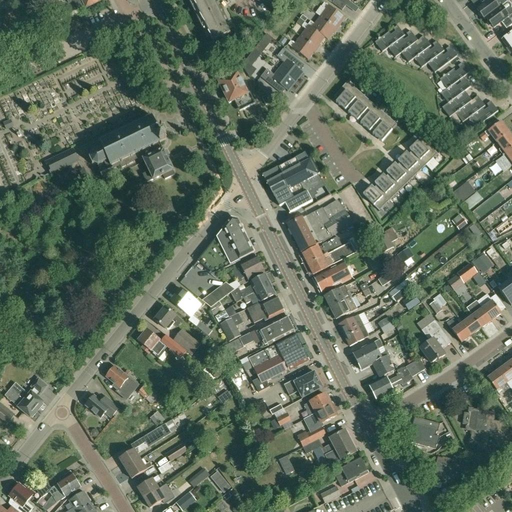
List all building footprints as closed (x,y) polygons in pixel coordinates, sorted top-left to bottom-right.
[(99,0),(67,0),(69,4),(74,1),(78,9),(85,6),(86,8),(100,1),(99,0)] [(188,0),(193,8),(201,26),(207,38),(210,37),(213,41),(213,42),(231,33),(222,15),(217,6),(215,2),(214,0),(188,0)] [(346,5),(338,0),(334,0),(332,3),(342,11),(346,5)] [(486,19),(507,3),(507,2),(507,0),(481,0),(484,4),(476,10),(478,12),(478,14),(480,17),(482,17),(484,20),(486,19)] [(320,17),(336,29),(344,17),(329,6),(329,7),(324,3),(321,7),(325,10),(320,17)] [(493,29),(501,23),(506,30),(511,25),(511,9),(511,8),(511,6),(509,3),(507,3),(486,19),(487,21),(487,23),(489,26),(491,26),(493,29)] [(336,29),(320,17),(315,25),(310,22),(308,26),(324,38),(327,41),(336,29)] [(316,49),(324,38),(308,26),(299,19),(297,23),(306,29),(300,38),(316,49)] [(404,36),(399,29),(390,35),(388,32),(374,43),(382,53),(388,48),(401,38),(404,36)] [(511,32),(501,41),(509,51),(511,48),(511,32)] [(261,41),(254,50),(261,55),(268,46),(273,40),(266,34),(261,41)] [(417,41),(412,34),(404,40),(401,38),(388,48),(395,58),(401,54),(415,43),(417,41)] [(316,49),(300,38),(295,44),(291,41),(288,45),(293,49),(292,49),(308,60),(316,49)] [(430,46),(425,39),(417,45),(415,43),(401,54),(408,63),(414,59),(428,48),(430,46)] [(443,51),(438,44),(430,50),(428,48),(414,59),(421,68),(427,64),(441,53),(443,51)] [(293,65),(297,60),(283,49),(277,57),(285,64),(280,70),(295,82),(303,73),(293,65)] [(457,57),(451,49),(443,56),(441,53),(427,64),(434,74),(457,57)] [(254,50),(241,66),(246,74),(250,79),(256,70),(252,67),(261,55),(254,50)] [(469,73),(463,66),(455,72),(453,70),(439,80),(447,90),(455,84),(463,78),(469,73)] [(295,82),(280,70),(275,76),(267,70),(261,78),(275,89),(278,84),(288,92),(295,82)] [(240,112),(244,110),(254,105),(238,72),(218,82),(229,104),(235,101),(238,107),(240,112)] [(470,87),(464,80),(456,86),(455,84),(447,90),(440,94),(448,104),(456,98),(464,92),(470,87)] [(347,82),(334,97),(338,100),(336,103),(345,111),(347,108),(360,93),(347,82)] [(359,119),(372,104),(360,93),(347,108),(350,111),(348,113),(357,121),(359,119)] [(469,103),(471,101),(466,94),(458,100),(456,98),(448,104),(442,108),(449,118),(455,114),(469,103)] [(272,103),(268,96),(263,98),(266,106),(272,103)] [(484,106),(479,99),(471,105),(469,103),(455,114),(462,123),(468,119),(482,108),(484,106)] [(369,132),(371,130),(371,129),(384,114),(372,104),(359,119),(362,122),(360,124),(369,132)] [(498,111),(492,104),(484,110),(482,108),(468,119),(475,128),(498,111)] [(384,114),(371,129),(371,130),(374,132),(372,135),(382,143),(397,125),(384,114)] [(99,143),(96,144),(98,150),(92,153),(91,151),(90,152),(91,153),(90,158),(89,158),(89,159),(90,159),(92,163),(91,164),(92,165),(93,164),(98,166),(98,167),(100,171),(99,171),(103,179),(115,173),(113,169),(120,165),(121,168),(134,162),(134,160),(138,158),(141,163),(144,162),(149,172),(143,175),(147,184),(163,176),(165,180),(173,176),(171,172),(173,171),(163,149),(160,143),(166,140),(163,133),(160,134),(161,133),(157,124),(156,125),(152,118),(153,118),(153,117),(152,117),(152,116),(151,117),(151,118),(142,122),(141,121),(140,122),(141,123),(131,127),(131,126),(130,127),(130,128),(121,132),(120,131),(119,132),(120,133),(111,137),(110,136),(109,137),(110,137),(100,142),(100,141),(99,141),(99,143)] [(496,143),(497,142),(509,133),(501,122),(488,131),(479,137),(482,141),(490,135),(496,143)] [(511,136),(509,133),(497,142),(501,148),(498,150),(502,155),(505,154),(504,153),(511,148),(511,149),(511,136)] [(411,152),(412,152),(426,166),(438,155),(424,140),(420,144),(418,141),(409,150),(411,152)] [(511,149),(511,148),(504,153),(505,154),(502,155),(506,161),(509,159),(511,163),(511,149)] [(73,151),(59,158),(47,163),(52,173),(78,160),(73,151)] [(414,177),(426,166),(412,152),(411,152),(409,155),(406,153),(398,161),(400,163),(414,177)] [(265,174),(262,175),(263,176),(267,183),(266,183),(267,184),(273,195),(274,197),(274,196),(280,207),(285,204),(290,214),(312,202),(311,201),(308,195),(312,193),(314,197),(318,195),(316,192),(325,187),(318,175),(320,174),(312,159),(309,161),(305,153),(303,154),(292,160),(290,161),(277,168),(276,168),(265,174)] [(388,175),(389,174),(402,189),(414,177),(400,163),(397,166),(395,164),(386,173),(388,175)] [(377,186),(391,200),(402,189),(389,174),(388,175),(385,177),(383,175),(374,184),(377,186)] [(379,212),(391,200),(377,186),(374,189),(372,187),(363,195),(379,212)] [(469,198),(461,187),(453,194),(461,204),(469,198)] [(466,213),(483,200),(477,192),(460,205),(466,213)] [(295,222),(288,226),(302,253),(322,242),(322,243),(332,237),(338,233),(350,226),(353,224),(342,206),(337,201),(323,209),(323,208),(295,222)] [(487,204),(474,211),(477,217),(490,210),(487,204)] [(254,253),(238,221),(232,220),(198,263),(214,275),(241,261),(240,260),(254,253)] [(373,241),(381,254),(394,247),(391,242),(397,239),(392,228),(384,232),(385,235),(373,241)] [(337,237),(330,241),(322,245),(323,246),(318,248),(317,247),(302,254),(313,276),(364,250),(357,237),(350,240),(351,243),(342,247),(337,237)] [(408,249),(397,256),(402,264),(414,257),(408,249)] [(383,266),(377,254),(367,260),(373,271),(383,266)] [(487,255),(474,262),(481,274),(494,267),(487,255)] [(246,283),(244,279),(247,277),(248,281),(264,273),(257,257),(241,265),(242,269),(237,271),(236,269),(232,272),(238,284),(238,283),(240,286),(243,285),(246,283)] [(341,282),(350,277),(343,263),(314,277),(322,293),(341,283),(341,282)] [(463,283),(464,284),(478,274),(470,264),(456,274),(457,275),(456,275),(463,283)] [(388,274),(378,280),(382,287),(392,280),(388,274)] [(243,299),(246,298),(246,297),(271,285),(265,275),(250,282),(253,287),(246,290),(243,285),(240,286),(238,288),(235,290),(236,291),(231,294),(236,304),(243,299)] [(463,283),(456,275),(449,281),(456,288),(463,283)] [(226,283),(202,301),(211,308),(220,303),(231,294),(236,291),(235,290),(229,286),(226,283)] [(363,292),(369,289),(366,283),(360,286),(363,292)] [(511,307),(511,306),(511,288),(508,283),(498,290),(511,306),(511,307)] [(243,299),(246,304),(258,298),(261,303),(276,295),(271,285),(246,297),(246,298),(243,299)] [(407,294),(399,285),(388,294),(396,303),(407,294)] [(449,285),(444,289),(448,294),(453,290),(449,285)] [(330,309),(350,299),(347,293),(348,292),(345,286),(338,289),(339,290),(324,297),(330,309)] [(191,317),(192,316),(200,306),(202,308),(205,304),(197,298),(195,301),(180,289),(171,301),(191,317)] [(372,294),(369,289),(363,292),(365,297),(372,294)] [(413,295),(403,303),(408,311),(420,304),(413,295)] [(490,299),(487,295),(477,302),(482,309),(491,321),(501,314),(490,299)] [(261,305),(258,304),(247,309),(254,323),(264,319),(265,321),(284,312),(277,298),(261,305)] [(350,299),(330,309),(336,319),(350,312),(350,313),(357,309),(354,304),(353,304),(350,299)] [(435,301),(430,305),(437,315),(442,311),(440,308),(435,301)] [(216,316),(225,311),(220,303),(211,308),(216,316)] [(165,308),(159,316),(158,315),(154,320),(155,321),(165,329),(165,328),(167,330),(169,329),(174,324),(177,327),(182,321),(175,316),(176,316),(165,308)] [(474,311),(470,314),(481,328),(491,321),(482,309),(476,314),(474,311)] [(225,311),(216,316),(215,317),(218,323),(229,318),(225,311)] [(228,318),(229,320),(219,325),(229,343),(241,336),(236,327),(243,323),(238,313),(228,318)] [(469,319),(462,323),(471,336),(481,328),(470,314),(467,316),(469,319)] [(358,315),(353,318),(339,325),(344,336),(359,329),(370,323),(363,326),(358,315)] [(269,325),(269,326),(256,332),(264,348),(294,333),(286,317),(269,325)] [(392,323),(389,317),(378,324),(381,330),(392,323)] [(452,320),(450,321),(449,319),(445,322),(461,343),(471,336),(462,323),(462,324),(459,319),(457,320),(460,325),(457,327),(452,320)] [(439,360),(445,355),(434,341),(444,334),(435,321),(421,331),(429,342),(420,349),(431,364),(438,359),(439,360)] [(202,331),(209,336),(212,332),(212,331),(200,322),(199,322),(196,326),(202,331)] [(370,323),(359,329),(344,336),(350,347),(369,337),(367,334),(374,330),(370,323)] [(395,327),(392,323),(381,330),(384,334),(395,327)] [(147,353),(149,350),(152,353),(151,354),(158,360),(165,352),(163,351),(167,347),(167,346),(161,342),(147,330),(145,334),(143,332),(137,339),(139,340),(138,342),(144,346),(142,349),(147,353)] [(182,330),(173,341),(176,343),(182,348),(186,352),(192,356),(200,345),(191,337),(182,330)] [(244,347),(254,342),(250,334),(220,349),(225,358),(244,348),(244,347)] [(167,346),(167,347),(170,350),(169,352),(180,360),(186,352),(182,348),(176,343),(173,341),(166,335),(161,342),(167,346)] [(290,372),(290,371),(309,361),(296,335),(276,345),(279,351),(276,352),(273,347),(249,359),(259,378),(252,382),(258,393),(270,387),(267,382),(286,372),(287,374),(290,372)] [(357,362),(378,351),(377,350),(383,347),(379,340),(353,354),(357,362)] [(378,351),(357,362),(361,370),(373,365),(387,357),(387,356),(389,355),(386,350),(379,354),(378,351)] [(379,378),(394,370),(389,361),(387,357),(373,365),(379,378)] [(419,359),(414,362),(420,373),(426,369),(419,359)] [(406,367),(410,374),(412,378),(420,373),(414,362),(409,365),(406,367)] [(207,368),(217,378),(222,373),(213,363),(207,368)] [(511,370),(507,364),(497,372),(506,384),(511,379),(511,370)] [(107,377),(106,378),(115,384),(113,386),(118,390),(117,392),(127,400),(139,385),(128,377),(128,378),(115,367),(111,372),(108,372),(106,375),(107,377)] [(397,371),(398,374),(396,374),(397,376),(388,381),(386,377),(369,386),(373,394),(410,374),(406,367),(397,371)] [(500,388),(506,384),(497,372),(487,379),(498,394),(502,391),(500,388)] [(301,379),(300,378),(284,386),(290,396),(299,392),(302,399),(323,389),(315,373),(301,379)] [(410,374),(373,394),(377,401),(394,393),(392,389),(401,384),(402,386),(407,383),(413,379),(412,378),(410,374)] [(39,379),(31,387),(34,389),(40,395),(41,395),(48,386),(39,379)] [(11,388),(14,391),(37,410),(40,407),(41,408),(44,404),(43,404),(44,403),(38,398),(40,395),(34,389),(29,395),(15,383),(11,388)] [(147,387),(140,393),(148,401),(154,394),(147,387)] [(34,414),(37,410),(14,391),(11,388),(5,396),(8,398),(7,399),(11,402),(12,401),(19,407),(18,408),(31,418),(31,417),(32,418),(35,414),(34,414)] [(467,403),(479,396),(476,391),(464,398),(467,403)] [(311,416),(331,406),(325,395),(304,406),(309,417),(311,416)] [(105,397),(101,402),(94,396),(86,407),(101,419),(106,413),(112,418),(119,408),(105,397)] [(0,405),(0,412),(10,421),(14,415),(1,404),(0,405)] [(280,405),(269,410),(272,415),(283,409),(280,405)] [(336,416),(331,406),(311,416),(309,417),(303,420),(310,433),(307,434),(306,432),(298,436),(303,447),(326,435),(321,426),(321,424),(336,416)] [(495,413),(487,412),(488,407),(479,406),(478,411),(469,409),(469,414),(464,413),(462,425),(467,425),(466,430),(472,431),(470,444),(478,445),(477,449),(486,451),(485,455),(494,457),(495,448),(505,450),(506,441),(503,440),(505,432),(501,431),(502,423),(493,421),(495,413)] [(10,421),(0,412),(0,424),(4,428),(10,421)] [(158,412),(150,419),(157,427),(164,420),(158,412)] [(287,413),(276,419),(280,427),(291,421),(287,413)] [(415,430),(435,436),(436,432),(435,432),(436,428),(438,429),(440,424),(415,418),(412,426),(416,426),(415,430)] [(157,430),(146,437),(149,442),(160,435),(157,430)] [(415,430),(413,438),(411,443),(415,444),(434,449),(436,445),(435,444),(435,442),(438,443),(439,437),(435,436),(415,430)] [(325,447),(323,448),(319,440),(303,448),(307,455),(320,448),(324,456),(325,455),(330,466),(357,452),(345,431),(329,439),(332,444),(325,448),(325,447)] [(134,450),(119,459),(126,470),(141,460),(137,454),(148,447),(145,443),(134,450)] [(165,455),(170,462),(187,451),(183,444),(165,455)] [(254,456),(250,450),(230,461),(234,468),(254,456)] [(355,470),(364,465),(360,458),(341,468),(342,470),(334,474),(338,481),(345,477),(346,477),(350,475),(351,476),(357,473),(355,470)] [(444,485),(449,464),(451,459),(445,458),(445,461),(442,460),(442,459),(438,458),(432,478),(437,479),(436,482),(444,485)] [(141,460),(126,470),(132,479),(147,470),(152,466),(150,463),(144,466),(141,460)] [(170,462),(158,469),(161,475),(173,467),(170,462)] [(449,464),(444,485),(448,486),(447,489),(455,491),(462,466),(456,464),(456,467),(453,466),(454,465),(449,464)] [(368,474),(364,465),(355,470),(357,473),(351,476),(350,475),(346,477),(345,477),(338,481),(341,488),(368,474)] [(466,467),(462,466),(455,491),(462,493),(463,490),(467,491),(473,471),(468,469),(468,470),(465,469),(466,467)] [(292,468),(284,471),(286,476),(294,472),(292,468)] [(63,476),(65,479),(57,484),(58,485),(52,489),(47,482),(36,491),(43,499),(50,493),(52,496),(72,483),(76,481),(70,472),(63,476)] [(224,493),(230,488),(217,473),(211,478),(224,493)] [(144,499),(159,489),(155,483),(160,480),(158,476),(153,479),(138,488),(144,499)] [(200,482),(196,477),(189,483),(193,488),(200,482)] [(294,486),(297,494),(317,484),(313,477),(294,486)] [(52,496),(47,503),(50,506),(55,502),(57,504),(81,488),(76,481),(72,483),(52,496)] [(13,500),(9,505),(17,511),(30,511),(33,508),(27,503),(34,494),(27,489),(26,491),(24,490),(24,488),(22,486),(20,486),(19,485),(18,487),(16,487),(14,489),(14,491),(9,497),(13,500)] [(320,495),(325,504),(341,496),(337,487),(320,495)] [(163,495),(159,489),(144,499),(150,509),(165,499),(165,500),(170,496),(168,492),(163,495)] [(77,511),(90,504),(83,492),(69,501),(74,509),(68,511),(77,511)] [(183,511),(196,501),(189,493),(176,504),(183,511)] [(248,493),(243,498),(251,507),(257,503),(248,493)]
